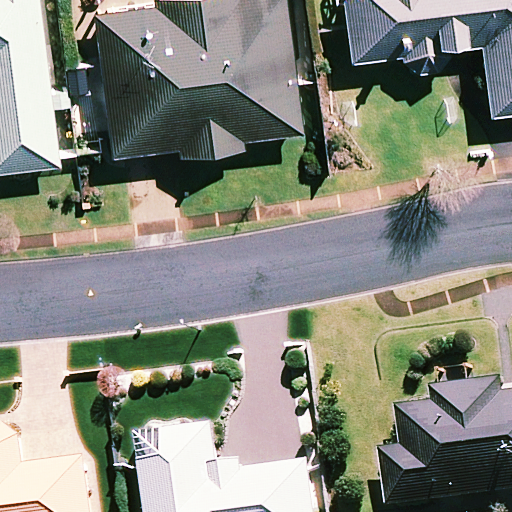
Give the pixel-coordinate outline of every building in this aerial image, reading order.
[(0,0),(0,162),(60,155),(42,0),(0,0)] [(134,0),(96,4),(112,147),(177,140),(178,146),(241,139),(240,131),(298,124),(283,0),(134,0)] [(511,0),(338,0),(340,7),(347,6),(353,54),(408,48),(409,65),(441,62),(438,30),(480,26),(489,107),(511,104),(511,0)] [(506,379),(436,388),(437,400),(404,404),(410,445),(388,448),(395,504),(511,488),(511,389),(507,391),(506,379)] [(29,462),(23,415),(0,418),(0,511),(98,511),(91,454),(29,462)] [(223,464),(218,421),(144,430),(153,511),(322,511),(317,460),(250,469),(249,461),(223,464)]
